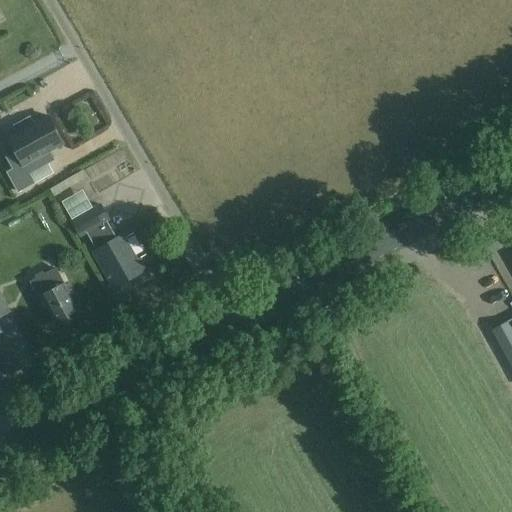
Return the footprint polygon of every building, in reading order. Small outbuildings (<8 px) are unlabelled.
[(5,140),(0,142),(0,150),(10,169),(4,172),(15,192),(31,183),(25,174),(50,160),(46,151),(60,143),(45,116),(30,124),(27,117),(11,126),(15,133),(5,138),(5,140)] [(62,208),(85,196),(75,177),(52,189),(62,208)] [(107,221),(98,205),(71,221),(80,236),(85,233),(96,251),(93,253),(113,288),(133,276),(134,278),(147,270),(139,258),(136,260),(122,236),(116,240),(105,222),(107,221)] [(50,260),(32,269),(38,279),(55,270),(50,260)] [(58,327),(81,315),(65,285),(57,271),(45,276),(31,284),(40,299),(42,298),(58,327)] [(0,316),(11,311),(0,290),(0,316)] [(511,365),(511,319),(493,330),(511,365)]
